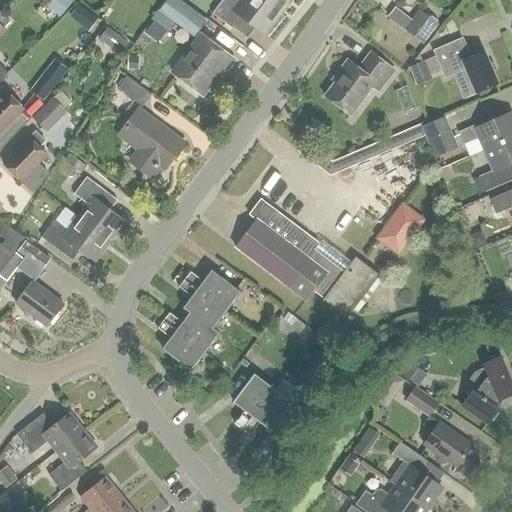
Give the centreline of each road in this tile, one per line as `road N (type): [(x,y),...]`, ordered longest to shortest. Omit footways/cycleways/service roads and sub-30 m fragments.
road 1 (residential): [(117,348),(129,282),(338,0)]
road 2 (residential): [(117,348),(137,397),(231,511)]
